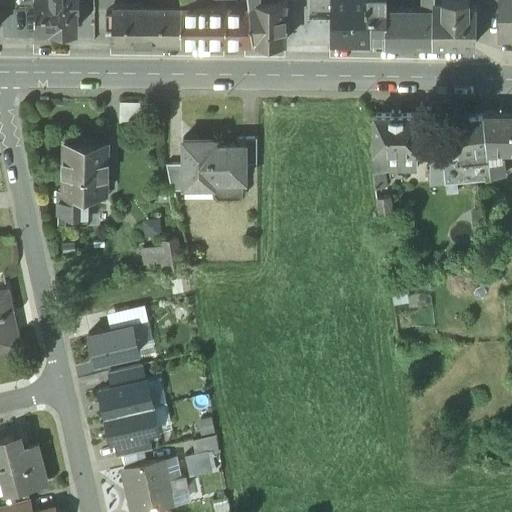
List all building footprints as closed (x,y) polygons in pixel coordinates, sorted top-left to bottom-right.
[(35,0),(35,29),(61,29),(64,33),(70,33),(75,29),(77,29),(77,11),(79,11),(78,0),(35,0)] [(331,0),(331,41),(371,41),(367,0),(331,0)] [(367,0),(371,41),(385,42),(385,6),(388,6),(387,0),(367,0)] [(467,0),(441,0),(442,0),(433,0),(433,7),(433,42),(476,42),(476,4),(468,4),(467,0)] [(488,0),(488,10),(500,10),(500,0),(488,0)] [(511,0),(500,0),(500,10),(501,35),(511,34),(511,0)] [(260,1),(248,1),(249,5),(250,6),(254,40),(286,41),(286,2),(260,1)] [(143,5),(112,4),(112,13),(106,13),(106,29),(112,29),(112,40),(143,40),(143,5)] [(158,5),(143,5),(143,40),(181,40),(181,5),(158,5)] [(203,5),(181,5),(181,40),(254,40),(250,6),(249,5),(241,5),(203,5)] [(388,6),(385,6),(385,42),(433,42),(433,7),(423,7),(388,6)] [(419,114),(376,113),(375,147),(375,149),(387,150),(418,150),(419,114)] [(483,114),(464,116),(464,113),(451,114),(452,127),(455,126),(457,145),(461,148),(465,150),(487,148),(483,114)] [(511,113),(483,114),(487,148),(501,148),(511,148),(511,113)] [(214,137),(184,137),(184,163),(184,179),(185,179),(185,190),(185,197),(215,197),(214,196),(214,179),(227,179),(227,144),(215,144),(214,137)] [(237,137),(237,144),(227,144),(227,179),(214,179),(214,196),(215,197),(218,200),(242,200),(245,197),(245,163),(245,137),(237,137)] [(258,137),(245,137),(245,163),(257,164),(258,137)] [(107,143),(65,142),(64,159),(63,159),(63,176),(64,176),(64,189),(64,192),(79,192),(92,192),(92,199),(106,199),(107,177),(108,160),(107,160),(107,143)] [(387,150),(375,149),(375,147),(369,148),(372,171),(384,168),(418,169),(418,150),(387,150)] [(461,148),(455,155),(442,156),(444,181),(490,177),(487,148),(465,150),(461,148)] [(505,180),(501,148),(487,148),(490,177),(499,176),(500,181),(505,180)] [(184,163),(166,163),(171,190),(185,190),(185,179),(184,179),(184,163)] [(384,168),(372,171),(376,197),(387,195),(384,168)] [(79,192),(64,192),(64,189),(59,189),(59,222),(75,223),(75,225),(78,225),(78,223),(87,223),(87,212),(79,212),(79,192)] [(387,195),(376,197),(379,215),(392,213),(390,195),(387,195)] [(177,238),(163,240),(164,246),(167,262),(169,270),(183,268),(177,238)] [(164,246),(143,250),(146,266),(167,262),(164,246)] [(7,288),(0,289),(0,347),(19,344),(7,288)] [(106,314),(109,329),(134,324),(147,321),(144,306),(106,314)] [(88,333),(94,363),(140,354),(134,324),(109,329),(88,333)] [(142,365),(109,373),(112,387),(145,380),(142,365)] [(112,387),(100,390),(106,416),(152,406),(147,380),(145,380),(112,387)] [(152,406),(106,416),(112,442),(149,434),(158,432),(152,406)] [(149,434),(115,442),(119,457),(152,450),(149,434)] [(21,439),(14,441),(12,435),(0,437),(0,473),(2,473),(6,491),(47,480),(37,442),(23,446),(21,439)] [(216,436),(193,441),(195,455),(196,456),(208,454),(219,451),(216,436)] [(208,454),(196,456),(195,455),(186,457),(191,479),(212,474),(208,454)] [(164,460),(126,468),(135,511),(146,511),(174,506),(171,494),(168,480),(164,460)] [(185,477),(168,480),(171,494),(188,490),(185,477)] [(28,497),(0,504),(0,511),(30,511),(32,511),(28,497)]
